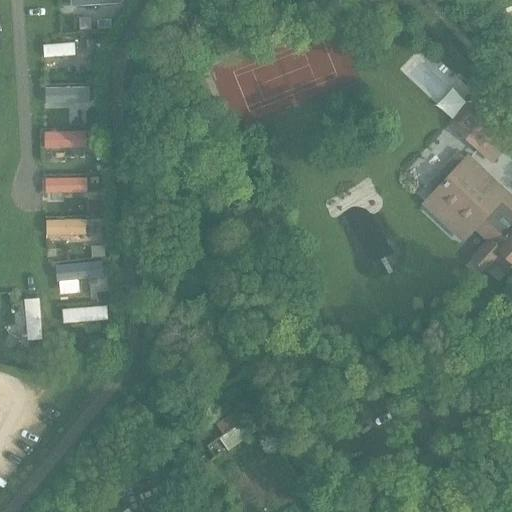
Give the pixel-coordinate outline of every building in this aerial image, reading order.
[(110,20),(98,20),(98,28),(110,28),(110,20)] [(81,54),(81,40),(45,41),(45,54),(81,54)] [(99,41),(88,41),(88,51),(97,51),(99,51),(99,47),(99,41)] [(46,84),(46,101),(91,101),(91,84),(46,84)] [(488,158),(493,162),(503,151),(491,139),(499,132),(470,104),(454,122),(489,157),(488,158)] [(97,111),(87,112),(87,124),(98,124),(97,111)] [(91,128),(46,129),(46,146),(91,145),(91,128)] [(468,158),(433,195),(471,231),(476,226),(491,240),(474,258),(485,269),(502,252),(511,261),(511,200),(505,194),(506,194),(468,158)] [(46,175),(46,191),(89,191),(89,174),(46,175)] [(101,201),(88,201),(89,213),(101,213),(101,201)] [(88,216),(48,217),(48,233),(89,233),(88,216)] [(104,246),(92,247),(92,257),(105,257),(104,246)] [(58,261),(59,292),(81,291),(81,276),(104,275),(103,259),(58,261)] [(110,291),(97,292),(98,302),(111,301),(110,291)] [(19,339),(43,339),(43,296),(18,297),(19,339)] [(64,319),(109,319),(109,305),(64,305),(64,319)] [(6,336),(2,344),(12,350),(17,342),(6,336)] [(174,511),(169,491),(140,502),(143,511),(174,511)]
